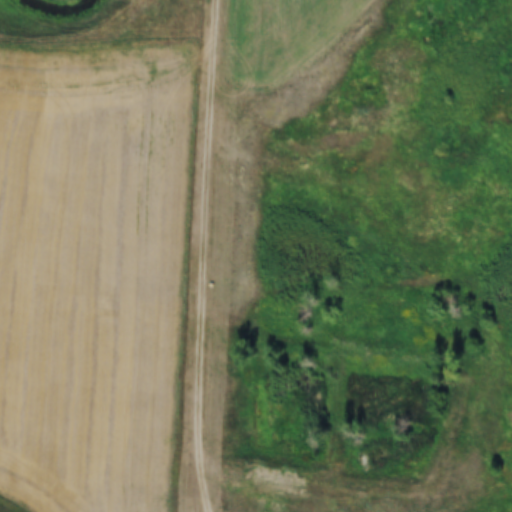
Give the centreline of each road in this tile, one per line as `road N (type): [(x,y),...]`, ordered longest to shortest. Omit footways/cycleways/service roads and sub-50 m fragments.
road 1 (track): [(210,511),(200,469),(200,372),(212,115)]
road 2 (track): [(217,0),(218,130),(237,150),(289,164),(328,163)]
road 3 (track): [(223,136),(286,99),(389,0)]
